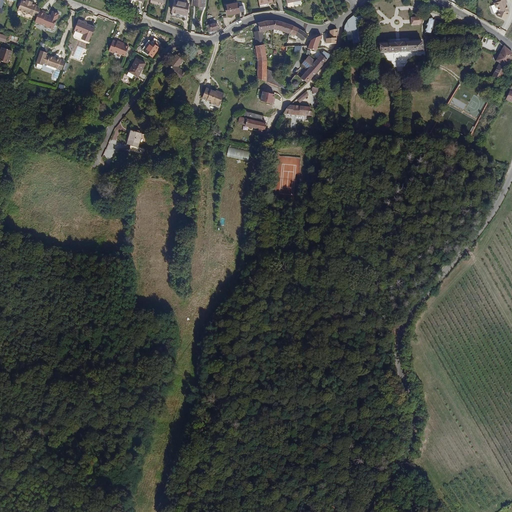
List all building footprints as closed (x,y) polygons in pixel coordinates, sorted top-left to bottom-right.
[(17,11),(36,18),(38,11),(39,8),(31,5),(32,3),(25,1),(24,2),(21,0),(17,11)] [(191,0),(191,7),(204,8),(204,0),(191,0)] [(499,9),(498,15),(506,17),(509,9),(506,1),(507,0),(497,0),(494,1),(496,6),(498,5),(499,9)] [(172,13),(185,15),(187,4),(174,1),(172,13)] [(223,6),(225,17),(240,15),(238,3),(223,6)] [(36,18),(33,24),(52,31),(58,15),(51,12),(49,17),(45,15),(45,14),(38,11),(36,18)] [(82,36),(80,41),(87,44),(94,28),(85,25),(85,24),(77,21),(73,32),(82,36)] [(429,21),(426,34),(436,36),(437,30),(432,29),(434,22),(429,21)] [(266,22),(257,25),(259,32),(259,34),(263,33),(274,31),(276,22),(266,22)] [(292,28),(276,22),(274,31),(288,35),(292,28)] [(208,26),(210,33),(217,31),(215,24),(208,26)] [(299,30),(292,28),(288,35),(295,37),(299,30)] [(304,34),(299,30),(295,37),(298,39),(301,42),(308,37),(304,34)] [(337,31),(329,33),(328,38),(325,38),(325,46),(336,46),(337,31)] [(259,32),(253,33),(255,45),(264,43),(263,33),(259,34),(259,32)] [(317,37),(309,42),(307,49),(316,52),(321,37),(317,37)] [(112,41),(108,53),(112,55),(112,53),(124,58),(128,47),(124,46),(124,44),(116,41),(116,43),(112,41)] [(142,52),(152,59),(159,49),(149,43),(142,52)] [(392,45),(380,46),(381,54),(422,52),(422,44),(407,45),(407,43),(392,44),(392,45)] [(257,62),(256,80),(267,82),(266,71),(266,62),(264,45),(254,47),(257,62)] [(511,55),(503,47),(495,62),(498,65),(491,79),(497,79),(503,68),(507,70),(511,58),(511,55)] [(0,49),(0,63),(7,66),(11,52),(0,49)] [(45,66),(48,56),(49,54),(41,51),(36,65),(44,68),(45,66)] [(48,56),(45,66),(56,70),(59,61),(59,60),(48,56)] [(174,78),(178,82),(181,78),(185,74),(178,68),(183,63),(175,56),(166,66),(170,70),(166,75),(171,80),(174,78)] [(306,71),(300,79),(307,86),(327,61),(320,56),(315,62),(308,57),(301,67),(306,71)] [(135,59),(127,73),(137,79),(145,65),(135,59)] [(64,63),(59,61),(56,70),(61,72),(64,63)] [(215,93),(205,89),(201,100),(210,104),(209,105),(218,109),(224,94),(215,91),(215,93)] [(305,92),(296,100),(299,104),(308,97),(305,92)] [(274,95),(263,93),(261,102),(274,105),(275,100),(273,99),(274,95)] [(148,95),(143,102),(148,105),(153,98),(148,95)] [(310,109),(288,107),(283,115),(309,118),(310,109)] [(239,117),(237,125),(243,126),(242,128),(257,131),(255,136),(263,138),(268,119),(244,112),(242,118),(239,117)] [(143,133),(131,130),(127,144),(132,145),(139,147),(143,133)] [(139,147),(132,145),(130,150),(144,154),(146,149),(139,147)] [(251,150),(229,146),(227,157),(249,161),(251,150)] [(219,179),(221,150),(211,149),(209,179),(219,179)]
